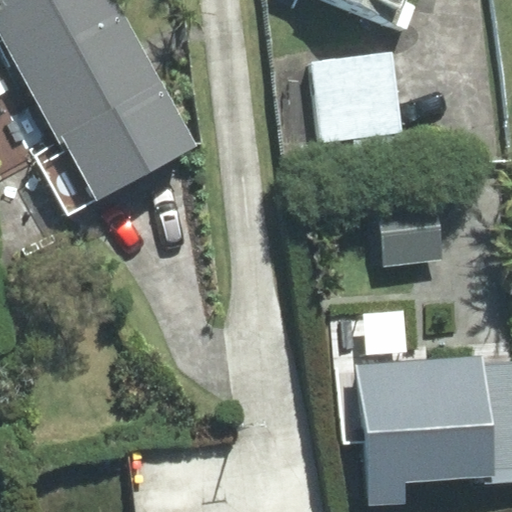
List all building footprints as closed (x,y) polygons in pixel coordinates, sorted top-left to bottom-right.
[(177,144),(99,0),(0,0),(0,32),(86,193),(177,144)] [(389,0),(336,0),(382,18),(389,0)] [(386,64),(317,72),(325,139),(393,132),(386,64)] [(436,265),(427,171),(372,176),(381,270),(436,265)] [(511,365),(360,374),(368,502),(396,501),(395,482),(511,475),(511,365)]
